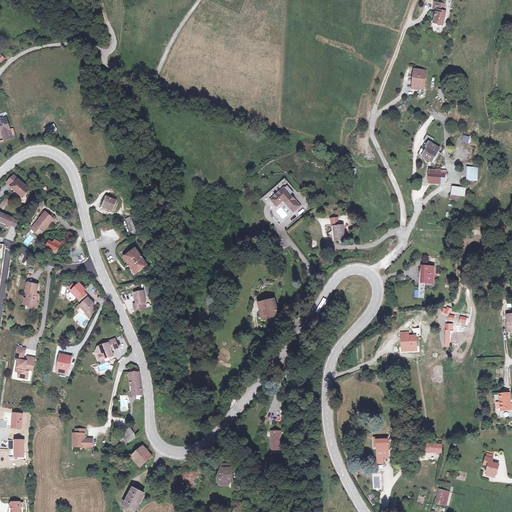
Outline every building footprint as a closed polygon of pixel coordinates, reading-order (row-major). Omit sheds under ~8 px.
[(437,10),(436,11),(434,20),(438,21),(437,23),(442,24),(445,13),(441,12),(443,3),(435,1),(433,9),(437,10)] [(416,68),(413,84),(419,85),(419,88),(424,88),(426,70),(416,68)] [(0,132),(3,131),(4,133),(3,133),(5,140),(13,138),(8,118),(4,119),(3,118),(0,118),(0,132)] [(45,128),(47,134),(57,129),(54,123),(45,128)] [(424,142),(422,146),(421,149),(419,153),(423,155),(423,156),(433,161),(437,153),(439,148),(429,144),(432,139),(424,135),(422,140),(424,142)] [(478,179),(479,167),(471,167),(470,179),(478,179)] [(441,184),(441,175),(430,174),(430,183),(441,184)] [(24,197),(30,190),(14,176),(7,184),(24,197)] [(283,188),(269,200),(275,207),(282,202),(292,213),(300,207),(290,195),(292,193),(286,186),(284,189),(283,188)] [(451,186),(451,195),(465,196),(465,187),(451,186)] [(106,198),(103,207),(112,211),(116,202),(106,198)] [(39,237),(43,232),(42,231),(46,226),(47,227),(54,220),(44,212),(42,215),(43,216),(35,225),(38,228),(35,233),(39,237)] [(0,218),(1,219),(0,222),(0,225),(6,228),(7,226),(10,227),(12,223),(12,222),(17,224),(18,222),(0,214),(0,215),(0,218)] [(337,225),(332,225),(332,239),(337,239),(337,241),(340,241),(340,239),(342,239),(342,225),(337,225)] [(11,229),(8,239),(13,241),(17,230),(11,229)] [(73,237),(68,234),(63,244),(67,247),(73,237)] [(28,246),(34,238),(30,235),(24,242),(28,246)] [(56,251),(60,243),(55,240),(53,242),(49,240),(45,246),(56,251)] [(146,265),(136,249),(126,256),(128,259),(126,260),(129,263),(134,259),(136,262),(130,266),(133,269),(134,268),(136,271),(146,265)] [(421,272),(420,283),(435,284),(436,268),(424,267),(424,272),(421,272)] [(37,296),(38,284),(28,282),(27,291),(29,291),(27,298),(31,299),(29,305),(37,306),(39,296),(37,296)] [(73,290),(72,290),(75,293),(74,294),(77,296),(83,302),(81,305),(84,308),(85,307),(88,310),(86,312),(91,316),(94,313),(92,311),(95,308),(92,305),(95,302),(92,299),(89,296),(90,295),(84,290),(86,288),(79,282),(76,286),(74,285),(71,288),(73,290)] [(145,298),(147,297),(149,297),(145,287),(135,291),(139,301),(137,302),(139,306),(146,303),(145,298)] [(267,306),(266,303),(258,306),(263,321),(279,316),(275,304),(267,306)] [(403,334),(404,348),(412,348),(418,348),(417,337),(410,337),(410,334),(403,334)] [(97,347),(94,351),(101,355),(102,359),(112,357),(110,352),(110,350),(117,348),(115,340),(101,344),(102,345),(97,347)] [(18,361),(17,366),(19,367),(19,371),(20,371),(19,377),(28,379),(29,369),(34,370),(36,357),(28,356),(27,361),(24,360),(26,349),(18,347),(16,358),(20,359),(19,362),(18,361)] [(72,356),(59,353),(56,370),(67,372),(69,363),(70,363),(72,356)] [(141,394),(139,372),(129,373),(131,396),(141,394)] [(501,411),(511,410),(510,395),(499,396),(501,411)] [(292,408),(285,407),(284,419),(291,419),(292,408)] [(23,413),(12,412),(10,428),(22,429),(23,413)] [(76,433),(73,433),(73,442),(77,442),(77,446),(93,446),(93,438),(85,438),(85,429),(76,429),(76,433)] [(120,436),(124,441),(133,434),(129,429),(120,436)] [(281,454),(281,434),(272,434),(272,454),(281,454)] [(375,446),(377,446),(377,440),(388,440),(388,437),(374,437),(375,446)] [(25,439),(14,439),(13,457),(24,457),(25,439)] [(388,454),(388,440),(377,440),(377,446),(378,463),(383,463),(383,454),(388,454)] [(428,445),(428,454),(444,454),(444,445),(428,445)] [(144,446),(134,454),(143,465),(153,458),(144,446)] [(141,467),(143,465),(134,454),(132,456),(141,467)] [(486,472),(488,472),(495,473),(496,473),(498,463),(490,462),(490,458),(489,458),(484,457),(483,457),(482,465),(486,466),(486,472)] [(231,467),(219,467),(220,484),(227,485),(227,480),(231,480),(231,467)] [(439,494),(447,495),(448,489),(440,487),(439,494)] [(124,506),(135,511),(144,495),(133,489),(124,506)] [(163,497),(161,494),(155,498),(158,502),(163,497)] [(450,496),(447,495),(439,494),(436,503),(448,505),(450,496)] [(24,501),(9,501),(9,511),(21,511),(22,509),(24,509),(24,501)]
